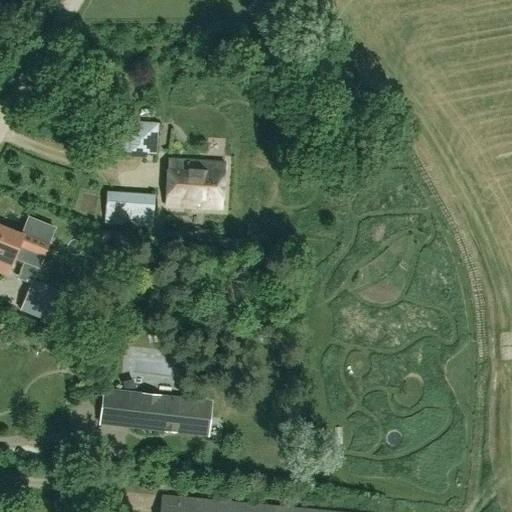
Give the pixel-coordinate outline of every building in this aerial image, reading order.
[(156,154),(158,124),(124,121),(121,151),(156,154)] [(221,210),(224,163),(169,160),(165,206),(221,210)] [(151,228),(153,195),(106,192),(104,224),(151,228)] [(38,267),(54,228),(28,218),(21,235),(0,226),(0,271),(7,274),(14,257),(38,267)] [(53,323),(65,293),(33,280),(32,284),(31,284),(21,310),(53,323)] [(97,425),(208,438),(213,401),(102,388),(97,425)] [(333,511),(162,496),(160,511),(333,511)]
